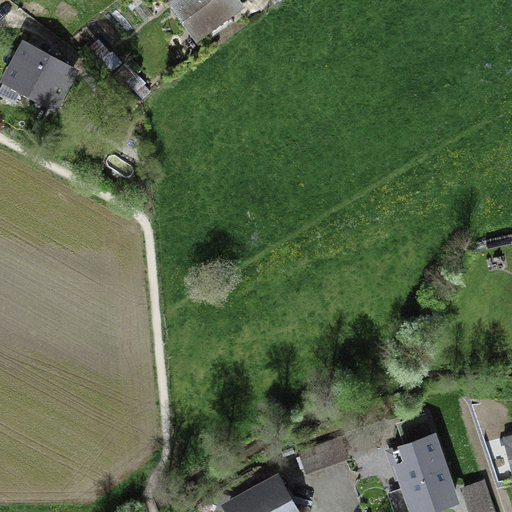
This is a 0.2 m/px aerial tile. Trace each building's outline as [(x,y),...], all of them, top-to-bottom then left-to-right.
[(179,0),(173,5),(195,36),(236,6),(231,0),(179,0)] [(71,73),(23,46),(4,81),(53,107),(71,73)] [(102,111),(92,129),(117,142),(126,124),(102,111)] [(413,511),(414,511),(451,500),(451,498),(450,498),(422,416),(398,425),(406,448),(389,454),(397,476),(401,475),(407,492),(406,492),(407,494),(407,493),(414,511),(413,511)] [(356,431),(340,436),(345,450),(361,445),(356,431)] [(511,435),(501,439),(511,482),(511,481),(511,435)] [(337,439),(298,452),(306,474),(344,460),(337,439)] [(291,511),(274,481),(256,490),(252,489),(243,494),(241,499),(232,504),(236,511),(291,511)] [(473,493),(471,487),(462,490),(469,511),(490,511),(482,490),(473,493)]
